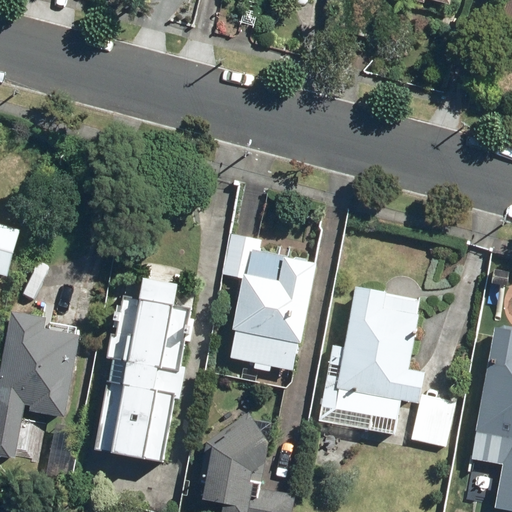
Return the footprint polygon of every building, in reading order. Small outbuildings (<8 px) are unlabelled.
[(392,0),(347,0),(341,25),(383,36),(392,0)] [(440,0),(468,8),(470,0),(440,0)] [(0,268),(14,272),(26,225),(0,218),(0,268)] [(263,239),(234,234),(227,273),(246,277),(232,354),(299,367),(319,262),(261,251),(263,239)] [(147,298),(126,294),(99,447),(168,460),(195,305),(180,303),(184,279),(151,273),(147,298)] [(425,295),(360,284),(350,344),(335,341),(322,417),(402,430),(407,398),(424,401),(429,368),(413,365),(425,295)] [(50,314),(14,308),(0,395),(0,448),(20,451),(27,407),(70,413),(82,331),(48,326),(50,314)] [(511,324),(497,322),(475,444),(473,458),(507,464),(500,504),(511,506),(511,324)] [(275,437),(253,414),(212,439),(203,481),(212,481),(209,496),(228,498),(225,511),(294,511),(298,494),(265,485),(265,480),(275,437)] [(84,423),(62,419),(54,463),(76,466),(84,423)] [(0,511),(19,511),(20,505),(12,495),(0,494),(0,511)]
